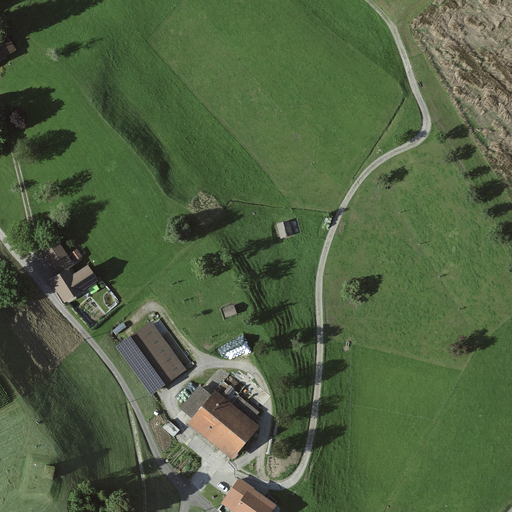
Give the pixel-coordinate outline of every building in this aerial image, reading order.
[(6,34),(0,37),(0,64),(18,53),(6,34)] [(289,222),(277,226),(281,239),(293,236),(289,222)] [(44,253),(59,274),(73,265),(59,244),(44,253)] [(77,251),(71,255),(76,262),(82,258),(77,251)] [(69,271),(51,282),(66,305),(97,285),(88,270),(74,279),(69,271)] [(235,306),(224,309),(226,318),(238,314),(235,306)] [(186,372),(152,325),(120,347),(154,395),(186,372)] [(213,396),(201,387),(181,411),(193,420),(189,425),(233,462),(261,429),(253,422),(260,414),(238,396),(232,403),(217,391),(213,396)] [(169,422),(163,428),(174,438),(180,431),(169,422)] [(240,479),(222,504),(233,511),(272,511),(276,508),(250,491),(252,488),(240,479)]
